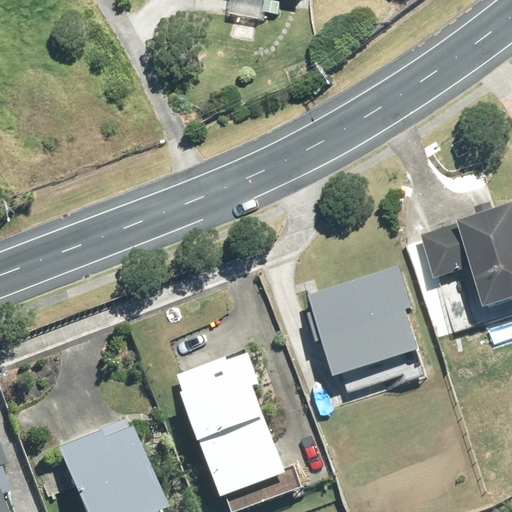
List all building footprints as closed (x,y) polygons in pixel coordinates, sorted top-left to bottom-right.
[(246,0),(304,9),(305,0),(246,0)] [(496,206),(480,211),(485,226),(469,231),(468,227),(428,239),(442,285),(483,271),(499,321),(511,317),(511,217),(501,221),(496,206)] [(402,275),(314,304),(344,394),(432,365),(402,275)] [(160,368),(167,383),(192,373),(185,358),(160,368)] [(233,362),(183,381),(236,511),(300,486),(269,401),(275,398),(261,365),(238,373),(233,362)] [(168,511),(137,430),(62,459),(82,511),(168,511)] [(0,511),(13,511),(2,479),(10,476),(0,447),(0,511)]
